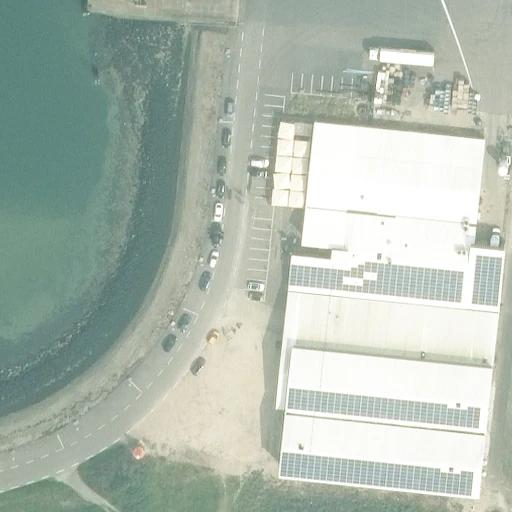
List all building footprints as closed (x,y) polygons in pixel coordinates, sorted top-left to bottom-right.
[(473,239),(484,138),(316,120),(304,237),(322,239),(320,253),(304,251),(300,292),(298,304),(281,468),(479,489),(491,369),(505,243),(501,242),(473,239)] [(243,418),(210,434),(221,455),(254,439),(243,418)] [(148,462),(155,484),(212,464),(205,443),(148,462)] [(341,503),(364,504),(365,488),(342,487),(341,503)] [(296,497),(297,510),(320,510),(320,496),(296,497)]
